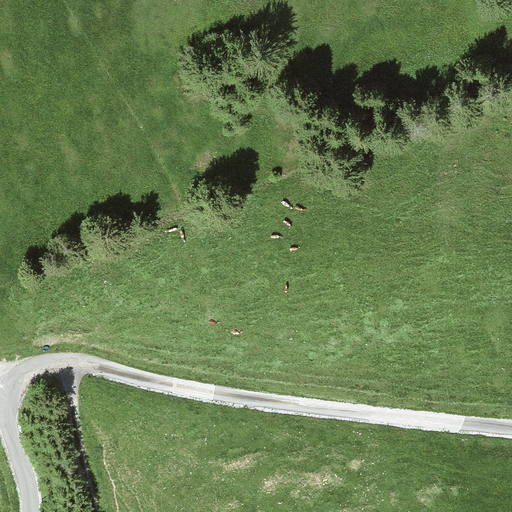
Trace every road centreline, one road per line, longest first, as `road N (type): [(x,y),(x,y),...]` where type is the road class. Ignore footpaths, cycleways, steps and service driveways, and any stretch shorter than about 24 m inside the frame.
road 1 (track): [(71,361),(206,390),(511,427)]
road 2 (track): [(30,511),(9,431),(8,392),(36,364),(71,361)]
road 3 (track): [(94,511),(74,434),(71,361)]
